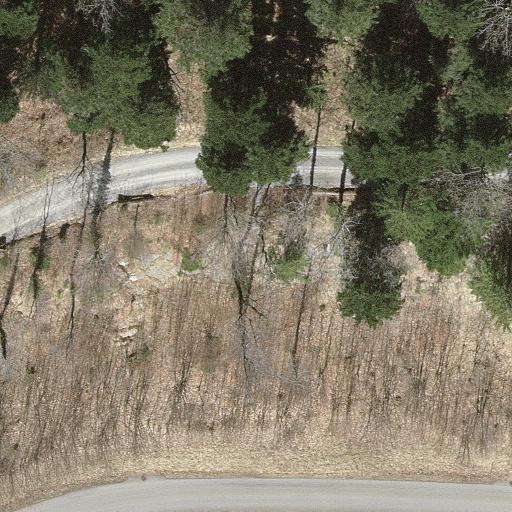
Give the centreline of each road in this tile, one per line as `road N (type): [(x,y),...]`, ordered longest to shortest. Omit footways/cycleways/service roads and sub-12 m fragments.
road 1 (track): [(511,170),(183,170),(60,200),(0,227)]
road 2 (track): [(68,511),(210,494),(511,505)]
